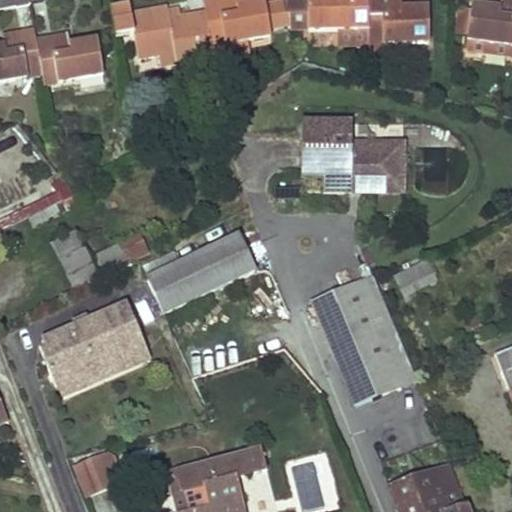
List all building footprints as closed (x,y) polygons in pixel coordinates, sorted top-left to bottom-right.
[(235,0),(211,0),(201,1),(203,15),(209,47),(248,41),(270,38),(264,3),(237,7),(235,0)] [(307,0),(308,31),(367,32),(366,0),(307,0)] [(366,0),(367,32),(368,44),(429,45),(428,9),(400,8),(399,0),(366,0)] [(500,0),(500,9),(472,4),(467,41),(511,47),(511,0),(508,0),(500,0)] [(166,8),(130,14),(129,7),(109,10),(118,62),(174,53),(176,66),(212,60),(209,47),(203,15),(168,19),(166,8)] [(33,32),(2,37),(3,47),(0,47),(0,83),(40,77),(34,40),(33,32)] [(67,35),(34,40),(40,77),(42,87),(104,75),(97,41),(69,45),(67,35)] [(248,41),(209,47),(212,60),(250,55),(248,41)] [(304,124),(303,177),(318,178),(325,178),(325,194),(353,194),(353,183),(405,184),(406,145),(354,144),(355,124),(304,124)] [(0,188),(27,175),(23,165),(30,162),(18,135),(0,142),(0,188)] [(60,204),(74,197),(64,177),(50,184),(60,204)] [(353,183),(353,194),(405,194),(405,184),(353,183)] [(76,231),(50,244),(74,292),(100,279),(76,231)] [(129,266),(150,255),(139,234),(118,245),(129,266)] [(238,235),(146,278),(164,317),(256,274),(238,235)] [(99,274),(124,263),(117,247),(92,257),(99,274)] [(427,264),(395,278),(404,296),(435,282),(427,264)] [(354,408),(417,383),(375,279),(313,305),(354,408)] [(44,353),(39,355),(57,399),(76,391),(72,382),(144,352),(126,308),(87,323),(89,328),(75,334),(73,329),(40,343),(44,353)] [(87,323),(85,319),(71,325),(73,329),(75,334),(89,328),(87,323)] [(72,382),(76,391),(147,361),(144,352),(72,382)] [(511,356),(497,363),(511,401),(511,356)] [(260,450),(166,475),(175,511),(245,511),(238,481),(266,474),(260,450)] [(106,455),(75,467),(87,498),(118,486),(106,455)] [(114,460),(106,455),(118,486),(122,480),(114,460)] [(448,467),(389,488),(397,511),(466,511),(465,506),(462,507),(448,467)]
